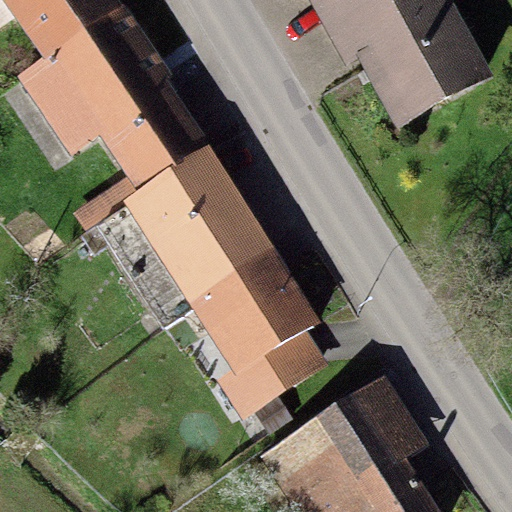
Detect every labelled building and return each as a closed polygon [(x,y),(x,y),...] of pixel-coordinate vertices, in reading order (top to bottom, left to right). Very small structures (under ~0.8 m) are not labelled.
[(0,0),(0,16),(33,68),(104,22),(89,0),(0,0)] [(296,0),(383,145),(481,87),(428,0),(296,0)] [(119,13),(104,22),(33,68),(0,88),(0,140),(33,192),(90,156),(120,204),(191,158),(150,94),(164,85),(119,13)] [(203,166),(119,217),(227,394),(311,343),(203,166)] [(380,397),(251,477),(272,511),(426,511),(404,475),(422,464),(380,397)]
